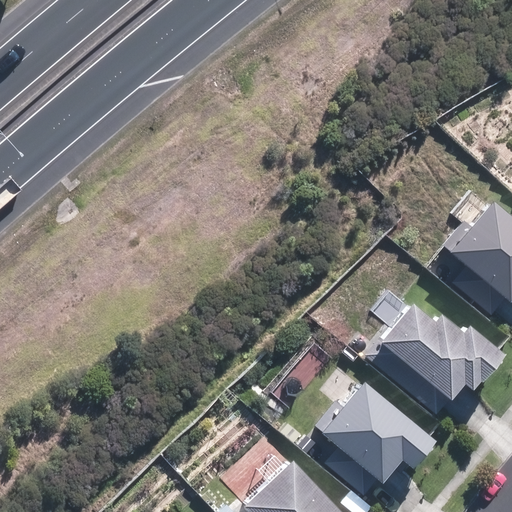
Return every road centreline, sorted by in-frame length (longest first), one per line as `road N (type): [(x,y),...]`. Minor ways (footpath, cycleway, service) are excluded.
road 1 (motorway): [(210,0),(0,173)]
road 2 (motorway): [(0,82),(100,0)]
